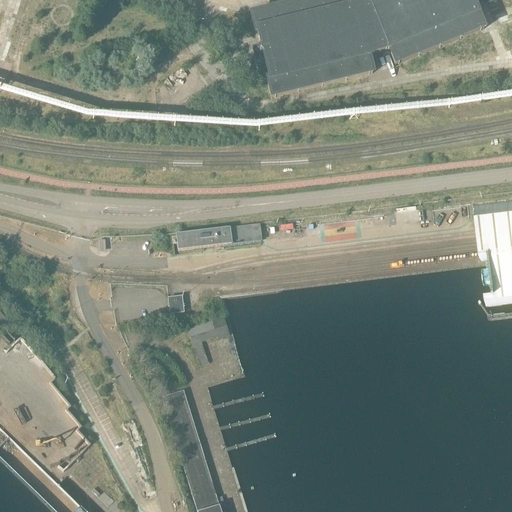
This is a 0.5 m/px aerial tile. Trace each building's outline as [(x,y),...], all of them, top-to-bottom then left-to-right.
[(254,14),(249,15),(254,33),(256,32),(257,36),(259,46),(251,48),(251,49),(255,65),(256,69),(264,67),(267,78),(267,80),(265,81),(270,99),(274,98),(294,93),(298,92),(318,87),(322,86),(342,81),(342,82),(346,81),(346,80),(366,75),(366,76),(371,75),(368,62),(367,62),(366,57),(369,57),(369,56),(387,51),(369,4),(352,8),(351,8),(350,4),(350,3),(349,0),(315,0),(302,3),(299,4),(278,9),(278,8),(274,9),(274,10),(254,15),(254,14)] [(367,0),(369,4),(387,51),(389,50),(391,54),(390,54),(394,65),(399,63),(416,56),(420,55),(437,48),(441,46),(440,46),(458,39),(462,38),(461,38),(476,32),(480,30),(471,6),(468,0),(367,0)] [(0,114),(48,121),(49,105),(3,97),(0,114)] [(108,109),(49,105),(48,121),(108,127),(157,123),(156,106),(108,109)] [(485,307),(511,303),(511,202),(473,207),(480,262),(491,260),(491,263),(491,264),(495,300),(485,301),(485,307)] [(232,245),(258,241),(260,241),(259,225),(250,226),(230,229),(232,245)] [(230,229),(176,236),(178,252),(232,245),(230,229)] [(168,299),(168,300),(169,315),(183,313),(181,300),(181,297),(168,299)] [(216,339),(217,340),(229,337),(223,318),(187,329),(189,338),(192,346),(201,344),(216,339)] [(198,511),(222,511),(221,507),(226,505),(224,497),(219,499),(187,391),(165,398),(198,511)]
